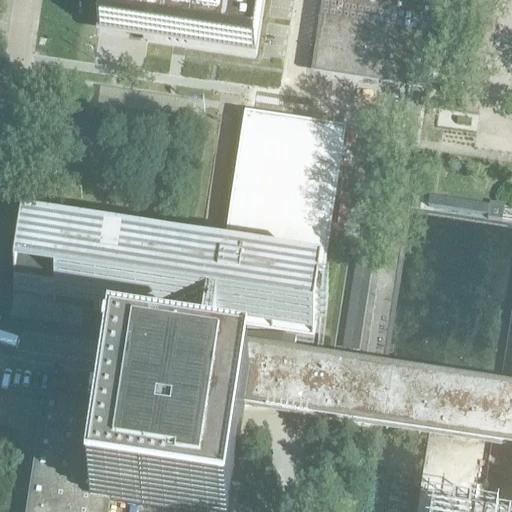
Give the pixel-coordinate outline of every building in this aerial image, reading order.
[(104,0),(100,27),(99,36),(147,43),(254,60),(263,0),(104,0)] [(322,0),(312,71),(314,71),(429,89),(428,95),(430,95),(444,0),(322,0)] [(228,103),(38,71),(33,100),(224,131),(228,103)] [(221,279),(321,293),(346,130),(246,115),(221,279)] [(211,278),(20,249),(13,298),(168,322),(220,329),(231,330),(230,332),(314,345),(321,293),(221,279),(211,278)] [(511,390),(217,346),(220,329),(168,322),(163,352),(161,368),(115,361),(108,407),(107,411),(44,401),(44,402),(27,511),(107,511),(108,508),(134,511),(228,511),(230,505),(244,413),(260,416),(268,417),(376,433),(427,441),(511,454),(511,390)] [(511,511),(432,499),(429,511),(511,511)]
